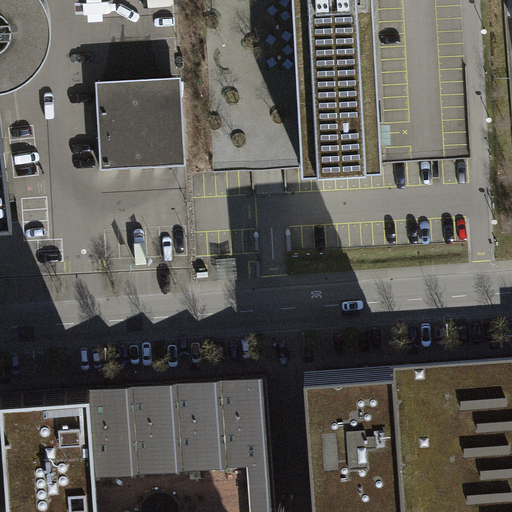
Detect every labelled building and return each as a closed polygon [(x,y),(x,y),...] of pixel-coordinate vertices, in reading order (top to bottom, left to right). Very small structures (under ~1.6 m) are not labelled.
[(0,0),(0,222),(5,222),(0,179),(0,82),(14,78),(32,61),(43,44),(46,17),(41,0),(0,0)] [(293,0),(303,167),(384,164),(374,0),(293,0)] [(181,73),(94,77),(98,168),(185,164),(181,73)] [(235,258),(218,259),(219,280),(236,278),(235,258)] [(511,511),(511,355),(399,363),(409,511),(511,511)] [(409,511),(399,363),(309,369),(313,429),(319,511),(409,511)] [(81,384),(89,511),(266,511),(266,496),(257,371),(81,384)] [(89,511),(81,384),(0,389),(0,511),(89,511)]
